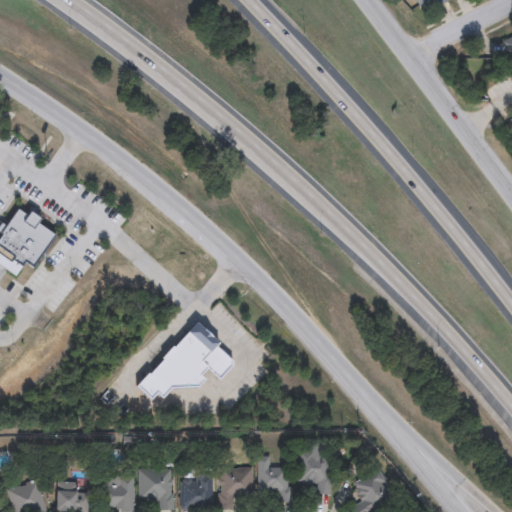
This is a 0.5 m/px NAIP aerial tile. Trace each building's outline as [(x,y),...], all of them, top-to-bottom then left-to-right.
[(412,0),(445,0),(419,13),(412,0)] [(511,35),(511,60),(510,61),(501,41),(511,35)] [(0,223),(5,227),(15,211),(26,218),(30,211),(40,218),(36,225),(53,237),(31,270),(22,263),(13,277),(0,268),(0,223)] [(134,388),(149,401),(154,395),(160,399),(173,384),(185,395),(200,378),(197,376),(204,368),(217,380),(233,362),(191,324),(134,388)] [(313,494),(313,484),(296,484),(296,454),(328,454),(328,494),(313,494)] [(268,465),(289,465),(289,502),(275,502),(275,492),(255,492),(255,457),(268,457),(268,465)] [(219,468),(250,468),(250,498),(233,498),(233,508),(219,508),(219,468)] [(157,511),(157,500),(137,500),(137,469),(172,469),(172,510),(157,511)] [(359,499),(349,486),(367,471),(387,496),(366,511),(349,511),(347,509),(359,499)] [(180,510),(180,475),(211,475),(211,510),(180,510)] [(133,477),(132,511),(97,510),(97,481),(116,481),(116,476),(133,477)] [(44,511),(12,511),(5,490),(34,481),(44,511)] [(53,511),(53,490),(86,490),(86,511),(53,511)]
